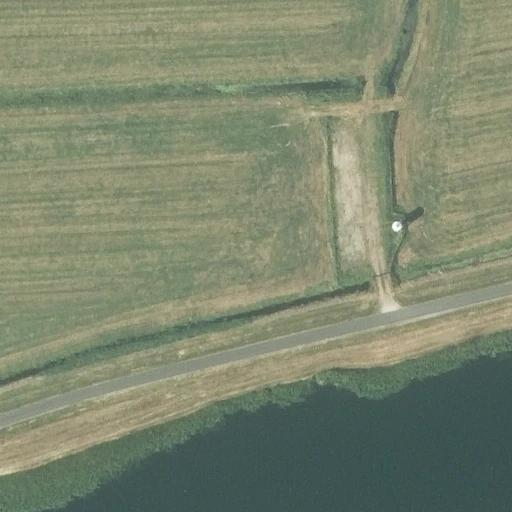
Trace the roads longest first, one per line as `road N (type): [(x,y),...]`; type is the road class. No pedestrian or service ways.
road 1 (unclassified): [(0,425),(130,383),(511,291)]
road 2 (track): [(370,55),(375,256),(389,320)]
